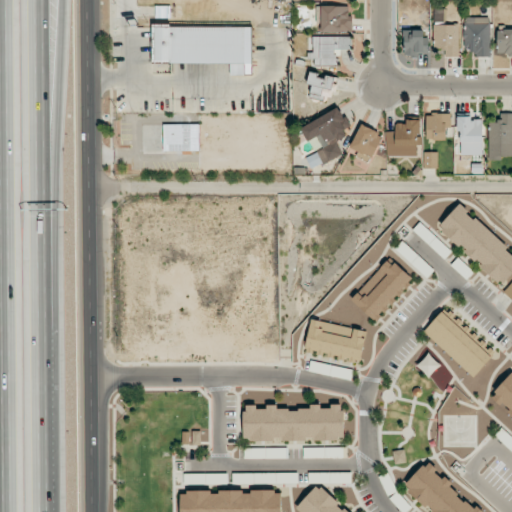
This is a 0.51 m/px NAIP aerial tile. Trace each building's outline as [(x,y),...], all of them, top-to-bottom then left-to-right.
[(321,31),(351,32),(351,6),(317,5),(317,22),(321,22),(321,31)] [(490,56),(491,18),(465,17),(464,50),(475,50),(475,56),(490,56)] [(434,25),(435,49),(445,48),(445,56),(460,56),(459,24),(434,25)] [(246,75),(246,25),(153,25),(153,63),(232,64),(232,75),(246,75)] [(511,56),(511,29),(497,30),(498,56),(511,56)] [(427,30),(404,30),(404,56),(417,56),(417,53),(427,52),(427,30)] [(313,37),(313,52),(308,52),(308,59),(315,59),(315,65),(336,65),(336,49),(352,49),(351,36),(313,37)] [(310,97),(331,102),(337,77),(310,71),(307,83),(313,84),(310,97)] [(301,126),(315,153),(307,157),(312,169),(343,154),(337,141),(347,136),(344,130),(350,127),(341,107),(301,126)] [(426,140),(446,140),(447,126),(451,127),(451,114),(427,113),(426,140)] [(489,158),(511,157),(511,113),(501,113),(502,121),(488,121),(489,158)] [(460,155),(483,155),(482,117),(460,118),(460,155)] [(387,156),(417,156),(417,145),(421,145),(421,119),(407,119),(407,123),(395,123),(396,131),(387,131),(387,156)] [(201,124),(164,124),(164,151),(201,151),(201,124)] [(359,151),(357,155),(370,161),(383,133),(362,124),(351,147),(359,151)] [(437,229),(501,287),(511,275),(511,249),(461,203),(437,229)] [(351,300),(374,321),(413,278),(390,257),(351,300)] [(511,301),(511,283),(503,292),(511,301)] [(423,331),(472,379),(495,355),(447,307),(423,331)] [(368,331),(312,319),(305,354),(361,366),(368,331)] [(441,365),(429,353),(417,366),(430,377),(441,365)] [(309,370),(351,381),(353,370),(311,360),(309,370)] [(511,416),(511,373),(490,397),(511,416)] [(244,405),(244,442),(345,442),(345,405),(244,405)] [(245,459),(288,458),(288,447),(244,448),(245,459)] [(303,458),(344,458),(344,448),(303,447),(303,458)] [(393,451),(395,464),(407,463),(405,449),(393,451)] [(485,511),(429,459),(402,487),(428,511),(485,511)] [(227,474),(185,473),(184,483),(227,484),(227,474)] [(233,483),(298,483),(298,473),(233,473),(233,483)] [(296,510),(298,511),(350,511),(318,484),(296,510)] [(181,490),(181,511),(282,511),(282,490),(181,490)]
